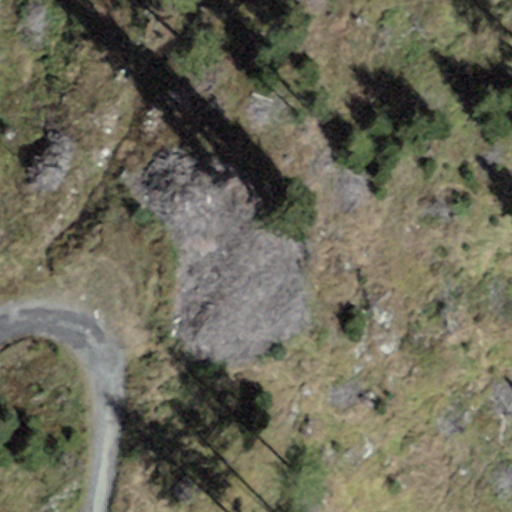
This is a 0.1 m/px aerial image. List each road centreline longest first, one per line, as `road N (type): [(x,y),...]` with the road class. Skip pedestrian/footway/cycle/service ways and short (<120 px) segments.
road 1 (track): [(190,0),(54,321)]
road 2 (track): [(0,328),(28,318),(54,321),(83,331),(99,353),(108,380),(98,511)]
